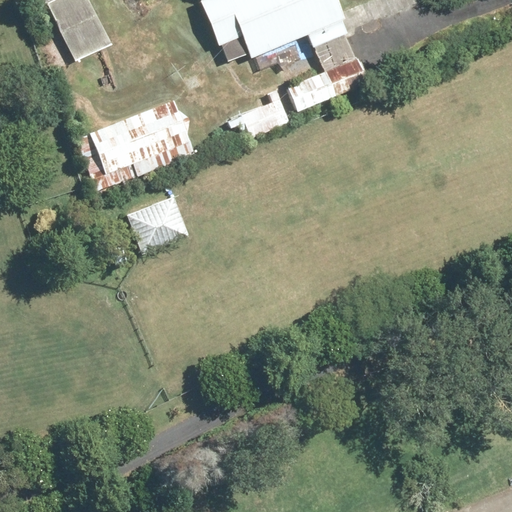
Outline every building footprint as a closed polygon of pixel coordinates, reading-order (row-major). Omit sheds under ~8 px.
[(88,0),(40,0),(63,58),(105,41),(88,0)] [(192,0),(207,40),(232,29),(241,52),(299,29),(315,65),(351,52),(332,0),(192,0)] [(355,54),(279,83),(286,103),(363,74),(355,54)] [(166,95),(79,124),(97,181),(185,152),(166,95)] [(168,193),(116,212),(129,249),(182,230),(168,193)]
